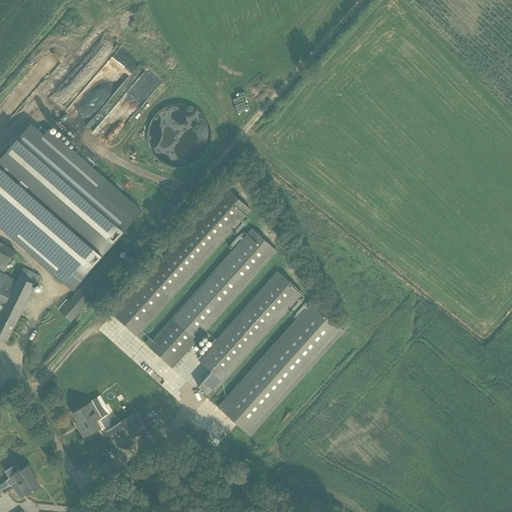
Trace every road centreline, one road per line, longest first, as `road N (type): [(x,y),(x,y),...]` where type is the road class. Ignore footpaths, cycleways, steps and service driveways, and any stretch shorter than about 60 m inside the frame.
road 1 (track): [(362,0),(168,215)]
road 2 (unclassified): [(96,511),(0,348)]
